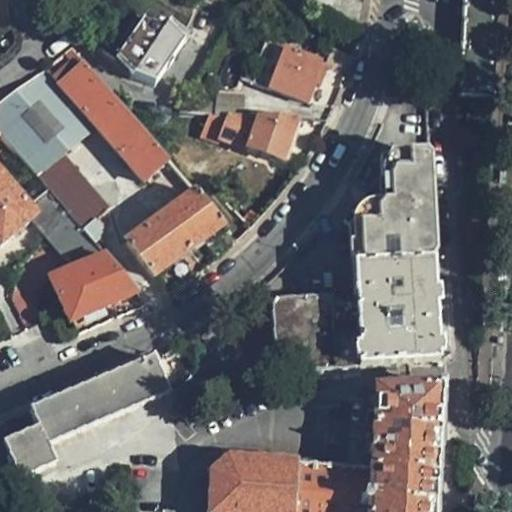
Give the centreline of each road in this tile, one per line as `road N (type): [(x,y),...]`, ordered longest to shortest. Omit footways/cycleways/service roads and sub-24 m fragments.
road 1 (residential): [(395,0),(357,125),(268,256),(173,323),(0,400)]
road 2 (residential): [(464,366),(447,32),(434,10),(414,0)]
road 3 (unknown): [(468,399),(363,382),(288,406),(190,458),(166,486),(161,511)]
road 4 (residential): [(0,74),(98,0)]
